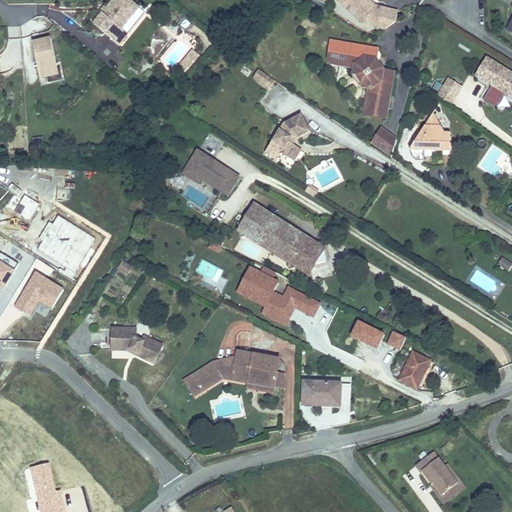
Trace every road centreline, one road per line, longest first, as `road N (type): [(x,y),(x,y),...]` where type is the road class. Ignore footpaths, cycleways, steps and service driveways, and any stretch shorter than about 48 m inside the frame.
road 1 (unknown): [(511,239),(293,106)]
road 2 (residential): [(3,351),(37,352),(65,367),(182,486)]
road 3 (residential): [(337,441),(511,385)]
road 4 (residential): [(182,486),(226,465),(337,441)]
